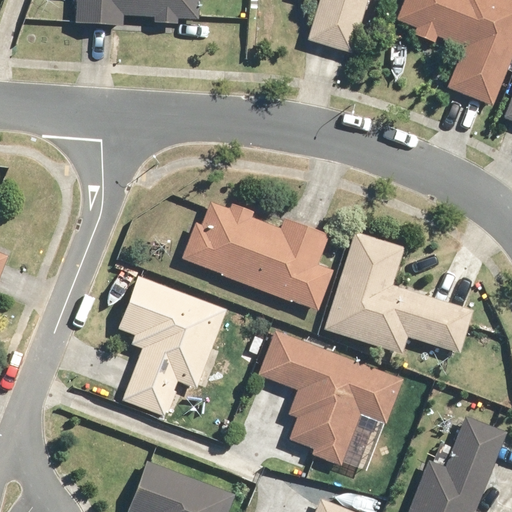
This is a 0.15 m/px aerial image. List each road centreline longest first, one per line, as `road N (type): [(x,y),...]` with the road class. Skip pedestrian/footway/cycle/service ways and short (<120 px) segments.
road 1 (residential): [(105,115),(339,135),(489,193),(511,218)]
road 2 (residential): [(105,115),(99,217),(19,416)]
